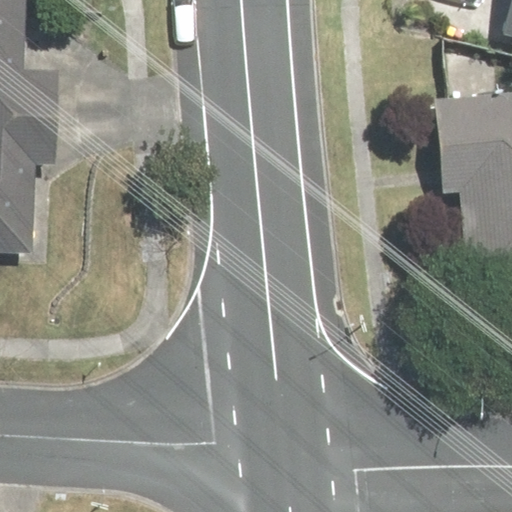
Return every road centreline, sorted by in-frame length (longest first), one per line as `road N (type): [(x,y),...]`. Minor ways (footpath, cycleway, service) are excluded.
road 1 (residential): [(248,0),(284,451)]
road 2 (residential): [(0,434),(284,451)]
road 3 (residential): [(284,451),(511,468)]
